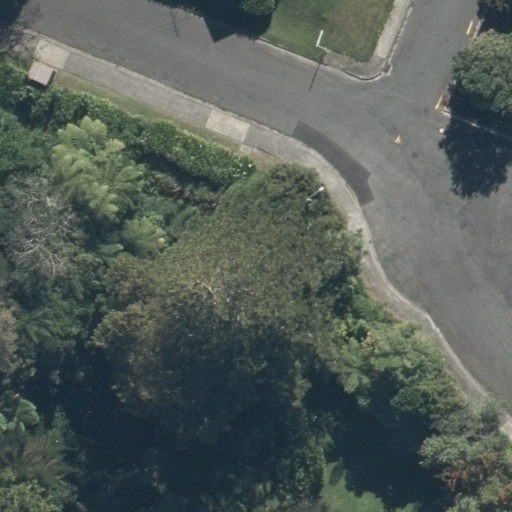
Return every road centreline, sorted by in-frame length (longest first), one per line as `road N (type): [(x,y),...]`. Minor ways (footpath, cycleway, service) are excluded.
road 1 (residential): [(30,0),(390,143)]
road 2 (residential): [(390,143),(442,28),(446,0)]
road 3 (residential): [(390,143),(398,219),(434,282)]
road 4 (residential): [(434,282),(511,378)]
